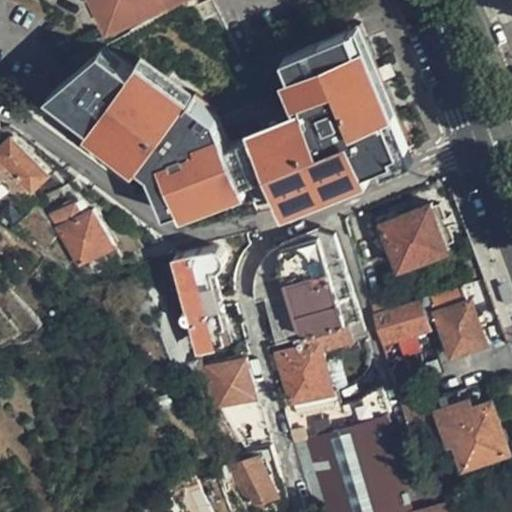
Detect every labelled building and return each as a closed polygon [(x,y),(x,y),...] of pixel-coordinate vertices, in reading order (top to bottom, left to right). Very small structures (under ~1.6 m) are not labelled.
[(322,102),(243,136),(260,176),(287,164),(302,198),(402,155),(431,142),(381,25),(377,17),(301,50),(310,71),(322,102)] [(111,48),(54,104),(105,138),(137,159),(163,176),(179,211),(260,176),(243,136),(231,107),(226,105),(229,101),(206,86),(203,90),(200,95),(146,59),(141,67),(111,48)] [(149,54),(146,59),(200,95),(203,90),(149,54)] [(34,157),(40,149),(29,141),(23,146),(14,137),(0,150),(0,177),(7,184),(5,186),(20,203),(50,174),(34,157)] [(137,159),(105,138),(101,145),(132,166),(137,159)] [(402,155),(302,198),(302,200),(330,190),(405,166),(402,155)] [(447,243),(433,207),(431,202),(383,221),(401,266),(449,248),(447,243)] [(439,205),(433,207),(447,243),(453,240),(439,205)] [(112,242),(93,209),(59,228),(79,262),(112,242)] [(335,232),(318,229),(279,245),(277,246),(276,247),(275,248),(273,249),(272,250),(271,251),(270,252),(269,253),(268,255),(267,256),(265,257),(265,259),(264,260),(262,261),(262,263),(261,264),(260,266),(259,267),(258,268),(258,270),(257,271),(257,273),(256,275),(255,276),(254,278),(254,279),(253,280),(253,283),(253,285),(253,287),(253,288),(253,290),(254,292),(253,294),(254,296),(255,298),(255,300),(255,302),(266,299),(277,344),(307,334),(361,317),(335,232)] [(146,263),(170,254),(158,239),(155,238),(132,248),(146,263)] [(228,326),(215,271),(219,270),(224,267),(227,263),(228,257),(226,252),(223,248),(218,246),(175,257),(188,309),(184,311),(183,315),(184,320),(187,322),(192,322),(199,350),(227,342),(224,327),(228,326)] [(470,301),(465,285),(371,313),(380,342),(401,336),(409,365),(438,356),(428,329),(430,329),(427,321),(441,316),(455,355),(487,343),(472,301),(470,301)] [(365,329),(361,317),(307,334),(310,345),(280,352),(285,370),(297,416),(336,405),(321,348),(354,336),(365,329)] [(270,354),(275,373),(285,370),(280,352),(270,354)] [(388,369),(396,393),(415,387),(409,366),(400,358),(388,369)] [(243,422),(264,422),(256,397),(247,359),(208,369),(217,408),(234,403),(243,422)] [(336,405),(342,426),(353,422),(353,420),(386,411),(389,410),(381,384),(369,389),(358,399),(336,405)] [(436,425),(427,397),(399,405),(408,433),(436,425)] [(509,446),(493,400),(471,408),(469,400),(444,409),(454,438),(459,436),(468,460),(509,446)] [(353,420),(353,422),(358,438),(389,430),(392,429),(386,411),(353,420)] [(307,437),(293,441),(311,511),(477,511),(472,493),(431,506),(413,511),(407,490),(389,430),(358,438),(353,422),(342,426),(307,437)] [(291,434),(293,441),(307,437),(305,431),(291,434)] [(278,494),(259,457),(232,466),(250,504),(278,494)] [(213,511),(201,483),(185,491),(194,511),(213,511)] [(431,506),(425,485),(407,490),(413,511),(431,506)] [(511,511),(511,487),(486,496),(491,511),(511,511)]
